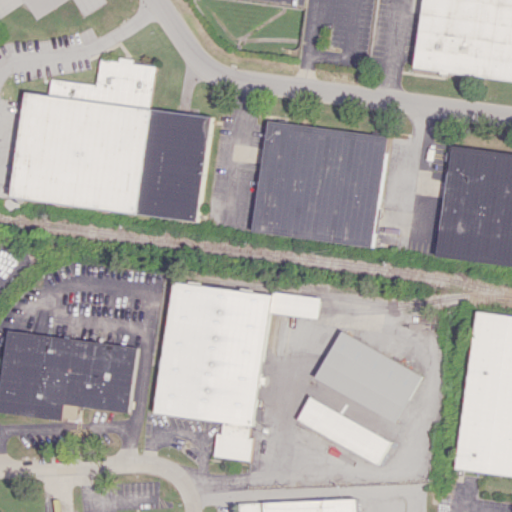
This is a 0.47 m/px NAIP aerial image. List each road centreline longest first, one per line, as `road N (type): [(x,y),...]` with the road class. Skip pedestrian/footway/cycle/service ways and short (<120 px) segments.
road 1 (residential): [(158,0),(201,66),(511,110)]
road 2 (residential): [(188,500),(173,473),(154,464),(0,468)]
